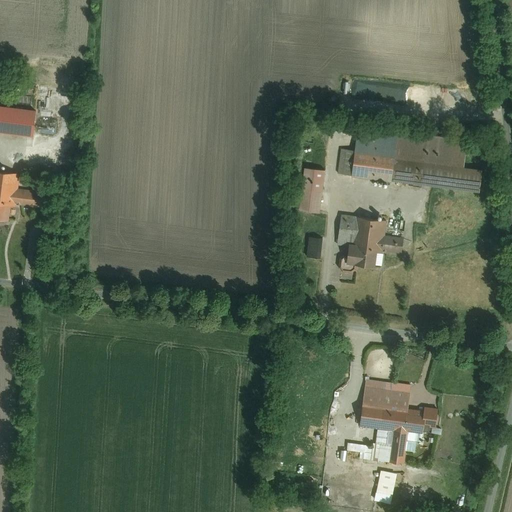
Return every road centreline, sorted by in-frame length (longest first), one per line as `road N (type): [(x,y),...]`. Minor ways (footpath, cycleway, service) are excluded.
road 1 (unclassified): [(511,347),(0,277)]
road 2 (unclassified): [(511,196),(492,0)]
road 3 (unclassified): [(484,511),(511,393)]
